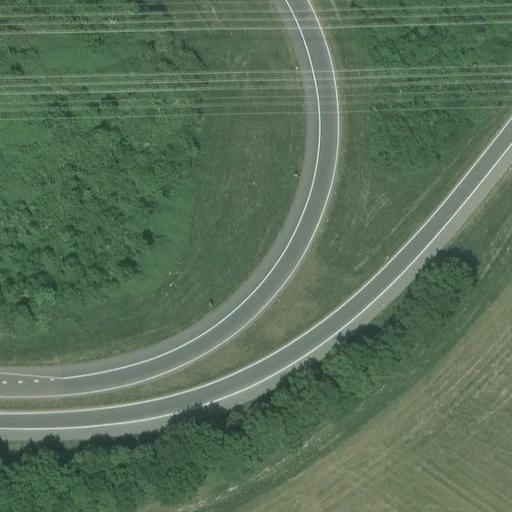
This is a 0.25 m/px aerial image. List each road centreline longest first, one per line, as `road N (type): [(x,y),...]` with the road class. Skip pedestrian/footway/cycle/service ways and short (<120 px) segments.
road 1 (motorway): [(0,420),(134,412),(195,401),(262,374),(385,281),(511,137)]
road 2 (motorway): [(301,0),(324,53),(330,163),(295,260),(229,331),(172,363),(63,389),(0,389)]
